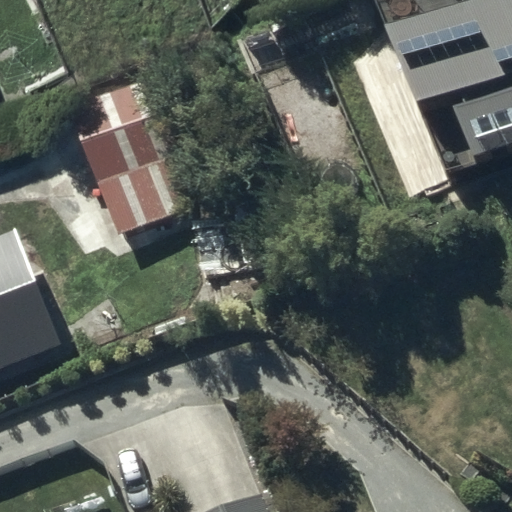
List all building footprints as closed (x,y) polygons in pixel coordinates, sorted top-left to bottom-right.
[(452,186),(484,174),(511,162),(511,1),(472,17),(465,0),(393,0),(380,6),(452,186)] [(53,169),(85,157),(102,201),(109,199),(125,240),(214,205),(160,67),(63,105),(74,132),(43,144),(53,169)] [(226,216),(197,220),(206,279),(236,275),(237,285),(279,279),(266,195),(224,201),(226,216)] [(0,379),(65,354),(20,239),(0,246),(0,379)] [(269,511),(265,500),(235,511),(269,511)]
